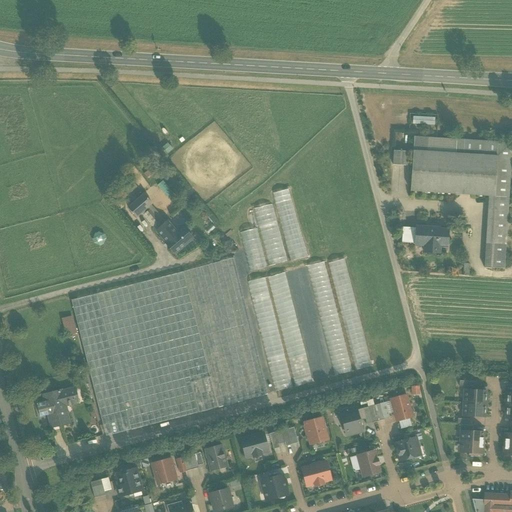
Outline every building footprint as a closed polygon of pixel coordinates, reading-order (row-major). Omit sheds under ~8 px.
[(435,125),(435,117),(411,116),(411,124),(435,125)] [(511,144),(414,137),(410,192),(488,197),(509,198),(511,144)] [(408,152),(394,151),(393,165),(407,166),(408,152)] [(289,190),(274,193),(290,262),(305,258),(289,190)] [(144,195),(128,208),(136,217),(152,204),(144,195)] [(509,198),(488,197),(486,244),(506,245),(509,198)] [(275,205),(255,210),(268,267),(288,262),(275,205)] [(148,210),(143,214),(155,228),(160,224),(148,210)] [(177,234),(167,222),(156,231),(166,243),(165,244),(174,254),(192,239),(183,229),(177,234)] [(448,230),(428,229),(428,228),(416,227),(416,228),(415,244),(415,245),(426,245),(426,253),(440,253),(440,245),(447,246),(448,230)] [(416,228),(402,228),(402,243),(415,244),(416,228)] [(240,234),(249,272),(266,268),(257,230),(240,234)] [(506,245),(486,244),(484,268),(504,269),(506,245)] [(246,277),(241,256),(233,258),(233,259),(233,258),(238,279),(246,277)] [(233,259),(183,272),(218,407),(218,408),(267,394),(238,279),(233,258),(233,259)] [(274,391),(372,367),(346,259),(247,283),(274,391)] [(183,272),(71,301),(103,425),(127,419),(130,430),(218,407),(183,272)] [(66,336),(76,334),(72,317),(62,319),(66,336)] [(78,367),(83,360),(76,356),(72,363),(78,367)] [(420,394),(419,385),(409,386),(410,394),(420,394)] [(61,390),(41,395),(43,402),(35,404),(38,417),(46,415),(47,415),(49,427),(49,428),(68,423),(66,414),(63,415),(60,404),(67,402),(68,407),(70,406),(70,404),(77,402),(74,389),(62,392),(61,390)] [(486,391),(464,390),(463,403),(485,404),(486,391)] [(406,395),(390,399),(396,422),(412,418),(406,395)] [(485,404),(463,403),(463,416),(485,417),(485,404)] [(379,404),(374,406),(378,421),(384,420),(379,404)] [(374,406),(368,407),(372,423),(378,421),(374,406)] [(356,409),(340,413),(347,436),(362,432),(356,409)] [(327,440),(321,418),(305,423),(311,445),(327,440)] [(298,443),(293,428),(287,430),(291,445),(298,443)] [(291,445),(287,430),(281,431),(284,443),(285,446),(291,445)] [(281,431),(275,433),(278,444),(284,443),(281,431)] [(472,432),(461,431),(460,442),(483,443),(484,432),(472,432)] [(278,444),(275,433),(269,434),(269,435),(271,443),(273,450),(279,448),(278,444)] [(263,434),(241,440),(245,457),(253,456),(253,458),(261,455),(261,453),(267,451),(266,444),(264,436),(263,434)] [(415,438),(395,443),(400,461),(408,459),(411,460),(415,459),(417,456),(419,456),(416,448),(418,448),(415,438)] [(483,443),(460,442),(459,453),(470,454),(470,451),(482,451),(483,443)] [(221,445),(205,450),(211,471),(227,467),(224,459),(226,459),(224,451),(222,451),(221,445)] [(511,445),(504,445),(503,453),(511,453),(511,445)] [(374,451),(368,453),(365,452),(361,453),(360,455),(357,456),(363,477),(379,473),(377,466),(379,465),(377,459),(376,460),(374,451)] [(200,453),(194,455),(197,466),(203,464),(200,453)] [(194,455),(188,456),(192,469),(198,468),(197,466),(194,455)] [(188,456),(183,458),(186,471),(192,469),(188,456)] [(183,458),(176,459),(180,473),(186,471),(183,458)] [(170,459),(152,464),(157,485),(176,480),(170,459)] [(325,463),(302,469),(304,477),(302,482),(306,484),(307,486),(314,484),(315,486),(323,484),(322,482),(330,480),(325,463)] [(136,468),(116,474),(120,485),(116,486),(119,498),(142,491),(136,468)] [(283,475),(261,481),(263,491),(268,494),(269,500),(277,498),(280,499),(284,498),(285,496),(288,495),(283,475)] [(110,490),(107,478),(101,480),(105,491),(110,490)] [(101,480),(96,481),(100,497),(106,495),(105,491),(101,480)] [(96,481),(90,483),(94,498),(100,497),(96,481)] [(227,489),(209,494),(214,511),(232,507),(227,489)] [(511,511),(511,496),(484,494),(484,500),(472,500),(474,511),(511,511)] [(181,502),(166,506),(167,511),(172,511),(172,510),(183,507),(181,502)]
